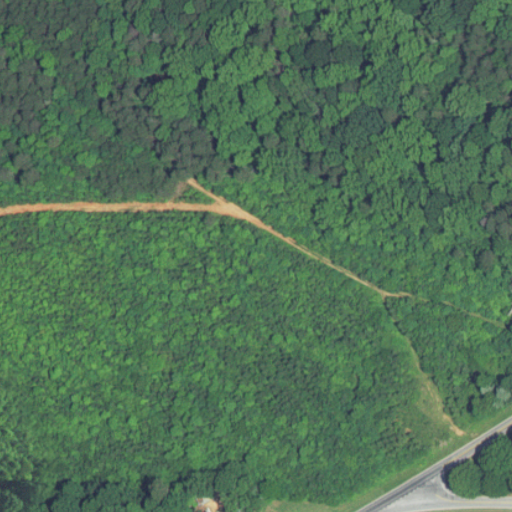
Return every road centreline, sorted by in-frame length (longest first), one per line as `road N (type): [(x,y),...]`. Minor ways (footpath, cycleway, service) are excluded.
road 1 (tertiary): [(364,511),(511,420)]
road 2 (residential): [(511,500),(389,497)]
